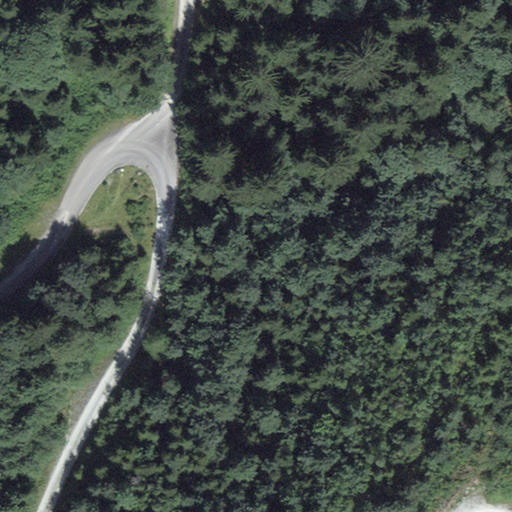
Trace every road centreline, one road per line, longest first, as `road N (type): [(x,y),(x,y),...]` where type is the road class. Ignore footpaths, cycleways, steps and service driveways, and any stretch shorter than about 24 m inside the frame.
road 1 (track): [(0,297),(41,259),(82,185),(113,152),(157,153),(166,167),(169,213),(148,306),(48,511)]
road 2 (track): [(157,153),(189,0)]
